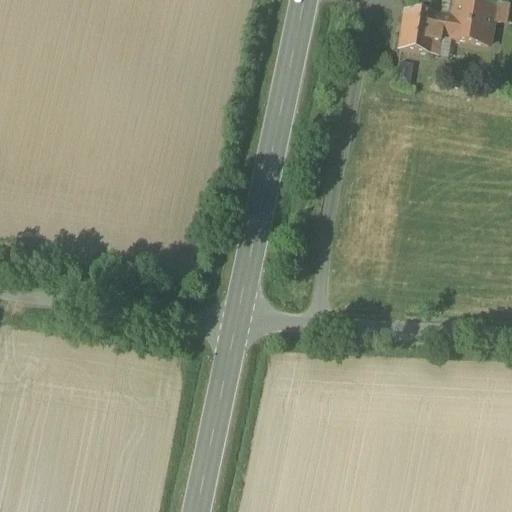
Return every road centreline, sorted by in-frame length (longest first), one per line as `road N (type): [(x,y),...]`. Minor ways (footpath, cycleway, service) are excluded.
road 1 (primary): [(234,327),(302,0)]
road 2 (unclassified): [(234,327),(511,336)]
road 3 (unclassified): [(0,295),(234,327)]
road 4 (primary): [(196,511),(234,327)]
